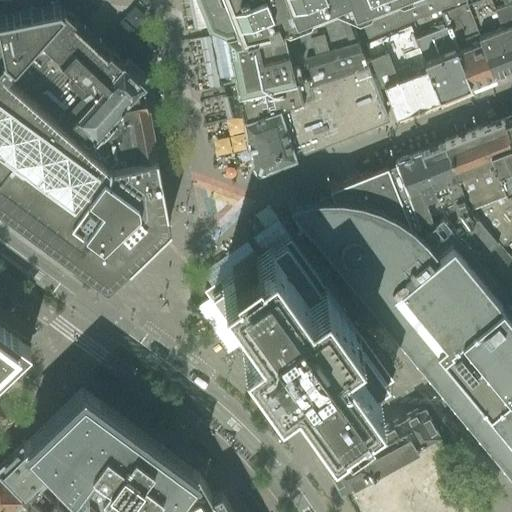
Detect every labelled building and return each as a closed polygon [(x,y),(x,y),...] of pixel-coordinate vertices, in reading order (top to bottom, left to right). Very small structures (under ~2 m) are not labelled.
[(55,0),(0,0),(0,37),(0,40),(0,39),(0,63),(6,69),(63,5),(58,1),(56,2),(55,0)] [(197,0),(208,25),(224,29),(224,32),(209,35),(217,77),(233,74),(236,91),(240,91),(298,77),(364,57),(343,4),(354,1),(366,33),(449,0),(463,0),(465,2),(468,1),(469,0),(197,0)] [(511,0),(469,0),(468,1),(496,73),(511,66),(511,0)] [(496,73),(468,1),(465,2),(440,12),(444,20),(445,26),(468,83),(496,73)] [(6,69),(66,121),(120,59),(120,58),(100,40),(96,36),(82,23),(79,20),(63,5),(6,69)] [(395,112),(437,96),(423,58),(415,37),(410,25),(365,43),(380,82),(383,81),(395,112)] [(437,96),(468,83),(445,26),(415,37),(423,58),(437,96)] [(66,121),(87,139),(142,80),(141,78),(120,59),(66,121)] [(302,95),(242,114),(242,116),(242,118),(246,133),(249,147),(252,158),(252,160),(253,162),(254,163),(254,164),(255,164),(256,165),(258,165),(261,165),(263,164),(273,160),(282,157),(291,153),(293,152),(387,115),(366,62),(307,81),(312,93),(302,95)] [(0,204),(9,210),(13,214),(24,222),(106,282),(169,221),(155,151),(111,159),(87,139),(66,121),(6,69),(0,63),(0,204)] [(242,114),(302,95),(298,77),(240,91),(236,91),(225,95),(230,117),(242,114)] [(155,151),(142,80),(87,139),(111,159),(155,151)] [(511,111),(502,116),(511,142),(511,111)] [(511,142),(502,116),(479,125),(505,191),(511,199),(511,142)] [(479,125),(419,149),(435,191),(443,214),(459,233),(511,296),(511,257),(501,244),(511,234),(511,199),(505,191),(479,125)] [(419,149),(394,159),(418,220),(429,215),(423,196),(435,191),(419,149)] [(320,194),(307,212),(339,235),(338,238),(337,241),(338,245),(339,248),(341,251),(338,256),(367,291),(405,337),(511,465),(511,312),(451,239),(431,255),(406,225),(418,220),(394,159),(367,169),(328,185),(329,187),(332,194),(320,194)] [(423,233),(434,245),(453,229),(442,217),(423,233)] [(354,335),(358,332),(291,238),(286,242),(285,240),(283,241),(282,241),(273,247),(267,240),(258,247),(261,251),(258,253),(257,252),(209,286),(207,296),(224,319),(229,315),(231,317),(225,321),(238,340),(244,336),(246,338),(240,342),(257,366),(276,392),(280,389),(314,435),(326,427),(329,431),(344,421),(346,424),(366,409),(365,406),(378,396),(375,392),(388,383),(354,335)] [(0,371),(29,343),(0,321),(0,371)] [(163,511),(197,468),(80,382),(21,439),(22,440),(61,481),(98,511),(163,511)] [(363,438),(343,450),(325,459),(341,487),(378,466),(439,433),(423,405),(399,418),(400,420),(363,440),(363,438)] [(71,511),(98,511),(61,481),(22,440),(8,453),(38,485),(71,511)] [(8,453),(0,460),(0,472),(24,497),(41,511),(71,511),(38,485),(8,453)] [(197,468),(163,511),(234,511),(220,486),(210,492),(197,468)] [(41,511),(24,497),(0,472),(0,505),(6,511),(41,511)]
